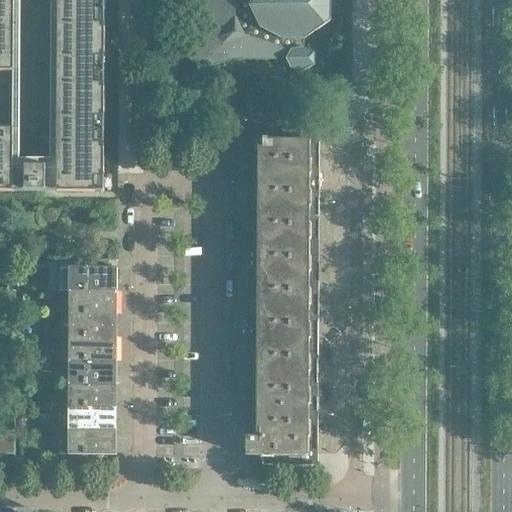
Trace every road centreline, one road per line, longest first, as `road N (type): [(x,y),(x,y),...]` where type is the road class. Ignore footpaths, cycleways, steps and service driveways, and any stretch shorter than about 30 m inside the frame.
road 1 (residential): [(214,500),(215,186),(145,186),(143,500)]
road 2 (secondary): [(415,0),(413,502)]
road 3 (secondary): [(504,481),(508,0)]
road 4 (residential): [(413,502),(214,500)]
road 5 (residential): [(143,500),(0,500)]
